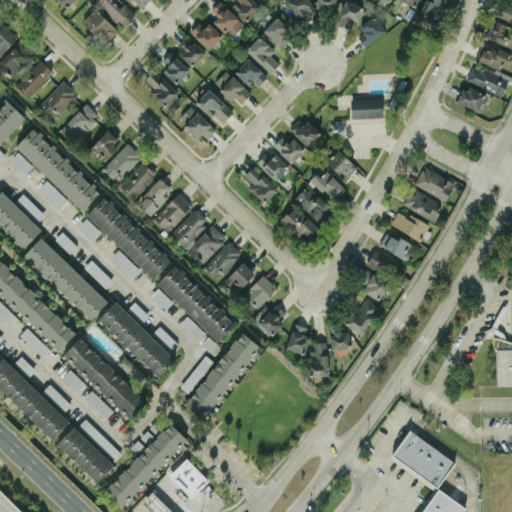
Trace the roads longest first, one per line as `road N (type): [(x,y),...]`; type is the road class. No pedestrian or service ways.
road 1 (secondary): [(481,175),(391,326),(244,511)]
road 2 (residential): [(318,287),(26,0)]
road 3 (secondary): [(293,511),(398,376),(511,190)]
road 4 (residential): [(164,399),(200,354),(7,165),(0,172)]
road 5 (residential): [(318,287),(424,109),(474,0)]
road 6 (residential): [(164,399),(120,440),(0,323)]
road 7 (residential): [(206,175),(318,63)]
